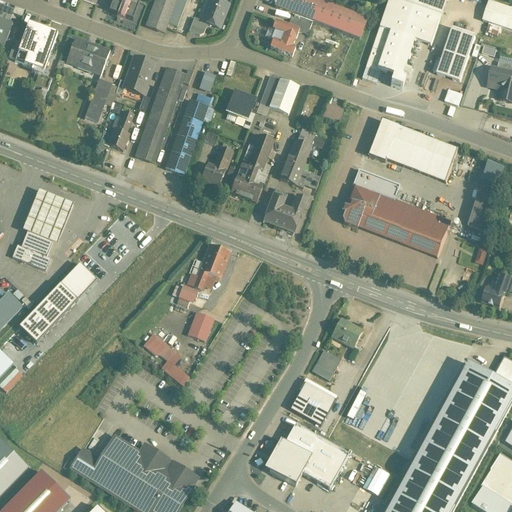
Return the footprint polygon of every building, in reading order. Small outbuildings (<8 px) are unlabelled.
[(141,1),(137,0),(113,0),(109,13),(117,16),(125,19),(133,22),(141,1)] [(156,0),(146,28),(165,35),(168,25),(172,14),(177,0),(156,0)] [(228,7),(212,0),(203,23),(203,24),(208,25),(219,30),(228,7)] [(367,21),(313,0),(278,0),(275,9),(293,16),(312,23),(359,41),(367,21)] [(441,18),(389,0),(379,29),(390,32),(417,41),(416,42),(432,47),(441,18)] [(447,0),(389,0),(441,18),(447,0)] [(511,10),(489,3),(483,22),(511,32),(511,10)] [(0,5),(0,20),(2,21),(9,24),(14,10),(0,5)] [(172,14),(168,25),(177,28),(181,17),(172,14)] [(312,23),(293,16),(288,28),(299,32),(299,34),(307,37),(312,23)] [(203,23),(194,20),(189,33),(200,37),(204,35),(208,25),(203,24),(203,23)] [(9,24),(2,21),(0,26),(0,28),(10,32),(13,25),(9,24)] [(288,28),(275,23),(272,31),(274,32),(271,41),(273,42),(270,50),(278,53),(284,56),(284,55),(292,58),(295,50),(292,49),(294,43),(295,40),(296,40),(299,34),(299,32),(288,28)] [(57,36),(28,25),(21,44),(15,61),(15,64),(44,74),(57,36)] [(0,28),(0,40),(6,43),(10,32),(0,28)] [(379,29),(366,67),(377,71),(390,32),(379,29)] [(476,38),(453,30),(437,76),(460,84),(476,38)] [(417,41),(390,32),(377,71),(381,72),(404,80),(416,42),(417,41)] [(107,57),(85,49),(87,45),(76,41),(76,40),(75,39),(66,64),(101,77),(110,52),(109,52),(107,57)] [(109,52),(76,40),(76,41),(87,45),(85,49),(107,57),(109,52)] [(21,44),(15,42),(9,59),(15,61),(21,44)] [(487,44),(484,54),(497,58),(500,48),(487,44)] [(154,66),(135,59),(126,84),(124,90),(124,91),(143,97),(144,97),(154,66)] [(511,67),(499,65),(497,72),(511,75),(511,67)] [(377,71),(366,67),(362,80),(376,85),(381,72),(377,71)] [(185,77),(167,70),(136,159),(155,165),(185,77)] [(511,75),(497,72),(493,71),(490,85),(502,88),(503,91),(501,102),(511,105),(511,75)] [(188,72),(183,85),(189,87),(193,74),(188,72)] [(212,94),(217,76),(205,73),(201,91),(212,94)] [(52,81),(38,76),(34,88),(48,93),(52,81)] [(280,82),(270,78),(260,106),(269,110),(280,82)] [(395,78),(392,86),(400,89),(403,81),(395,78)] [(112,86),(99,81),(84,121),(97,126),(107,100),(112,86)] [(118,88),(116,94),(122,97),(124,91),(124,90),(126,84),(120,82),(118,88)] [(299,89),(280,82),(269,110),(288,117),(299,89)] [(113,102),(116,94),(118,88),(112,86),(107,100),(113,102)] [(143,97),(124,91),(122,97),(141,103),(143,97)] [(450,91),(446,103),(460,108),(464,96),(450,91)] [(254,102),(236,95),(228,115),(246,122),(249,115),(254,102)] [(208,109),(189,102),(179,132),(198,139),(203,123),(208,109)] [(120,114),(123,106),(115,104),(113,112),(120,114)] [(343,112),(328,106),(323,118),(338,124),(343,112)] [(208,109),(203,123),(209,126),(214,111),(208,109)] [(134,117),(125,114),(117,132),(127,136),(134,117)] [(255,117),(249,115),(246,122),(244,129),(249,131),(255,117)] [(398,129),(382,122),(368,158),(385,164),(386,161),(398,129)] [(511,130),(497,125),(495,131),(509,136),(511,130)] [(457,151),(398,129),(386,161),(446,184),(446,185),(455,161),(459,152),(458,151),(458,152),(457,151)] [(316,135),(302,130),(297,143),(311,148),(316,135)] [(117,132),(115,131),(108,148),(123,154),(129,137),(117,132)] [(198,139),(179,132),(165,171),(184,178),(198,139)] [(203,142),(215,146),(218,136),(207,132),(203,142)] [(274,143),(259,137),(253,153),(268,158),(274,143)] [(295,142),(280,181),(296,187),(302,172),(311,148),(297,143),(295,142)] [(232,154),(221,150),(214,168),(225,172),(232,154)] [(504,170),(459,152),(455,161),(486,173),(484,181),(499,186),(504,170)] [(268,158),(253,153),(248,165),(247,169),(246,170),(254,173),(262,175),(268,158)] [(214,168),(208,166),(201,184),(218,190),(225,173),(225,172),(214,168)] [(254,173),(246,170),(247,169),(241,167),(240,171),(247,174),(245,180),(250,182),(254,173)] [(320,179),(302,172),(296,187),(303,190),(304,187),(316,192),(320,179)] [(262,175),(254,173),(250,182),(258,185),(262,175)] [(267,177),(262,175),(258,185),(263,187),(267,177)] [(245,180),(237,177),(231,195),(244,200),(250,182),(245,180)] [(480,191),(496,196),(499,186),(484,181),(480,191)] [(258,185),(250,182),(244,200),(257,205),(263,187),(258,185)] [(451,223),(353,186),(346,203),(349,204),(347,209),(344,208),(341,214),(344,215),(342,221),(344,225),(357,230),(358,228),(438,258),(437,260),(438,260),(452,222),(451,223)] [(288,195),(276,191),(274,196),(286,201),(288,195)] [(496,196),(480,191),(469,229),(484,234),(496,196)] [(74,207),(41,194),(26,233),(27,234),(53,244),(59,246),(74,207)] [(286,201),(274,196),(271,205),(282,209),(286,201)] [(307,202),(297,198),(291,213),(301,216),(300,217),(302,218),(307,202)] [(282,209),(271,205),(264,223),(279,229),(286,211),(282,209)] [(286,211),(279,229),(294,234),(300,217),(301,216),(291,213),(286,211)] [(53,244),(27,234),(21,249),(46,259),(53,244)] [(79,239),(65,254),(70,258),(84,243),(79,239)] [(21,249),(17,247),(12,259),(46,273),(51,261),(46,259),(21,249)] [(230,255),(210,247),(200,273),(208,276),(216,279),(220,281),(230,255)] [(477,264),(485,267),(489,252),(481,249),(477,264)] [(80,266),(21,328),(37,344),(97,281),(80,266)] [(200,273),(193,289),(202,292),(203,289),(208,276),(200,273)] [(208,276),(203,289),(211,292),(216,279),(208,276)] [(509,285),(499,281),(494,293),(505,296),(509,285)] [(197,294),(183,288),(179,299),(193,305),(197,294)] [(494,293),(487,290),(482,305),(500,311),(505,296),(494,293)] [(0,304),(0,331),(22,309),(8,296),(0,304)] [(213,321),(197,315),(188,338),(205,344),(213,321)] [(362,333),(341,322),(332,339),(353,350),(362,333)] [(153,336),(147,344),(155,351),(162,343),(153,336)] [(334,436),(391,464),(437,372),(380,344),(334,436)] [(341,362),(324,352),(316,368),(332,377),(341,362)] [(0,378),(12,366),(0,354),(0,378)] [(494,380),(511,389),(511,363),(505,359),(494,380)] [(454,511),(511,406),(511,389),(494,380),(471,367),(391,511),(454,511)] [(332,377),(316,368),(312,373),(329,383),(332,377)] [(336,402),(305,385),(291,411),(321,428),(336,402)] [(281,443),(265,471),(296,488),(303,475),(330,491),(348,459),(295,428),(285,446),(281,443)] [(133,451),(115,439),(100,463),(83,452),(71,472),(135,511),(179,511),(194,489),(193,488),(185,483),(190,477),(185,473),(144,447),(143,448),(144,449),(140,455),(133,451)] [(184,440),(179,447),(187,452),(192,445),(184,440)] [(0,499),(28,471),(0,443),(0,499)] [(511,508),(511,463),(501,457),(491,472),(492,473),(482,489),(483,491),(511,508)] [(366,490),(382,497),(393,475),(376,468),(366,490)] [(60,511),(70,503),(41,475),(4,511),(60,511)] [(197,481),(190,477),(185,483),(193,488),(197,481)] [(511,511),(511,508),(483,491),(473,507),(480,511),(511,511)]
